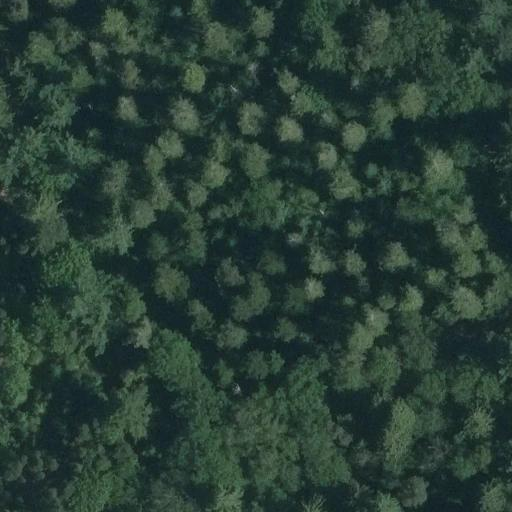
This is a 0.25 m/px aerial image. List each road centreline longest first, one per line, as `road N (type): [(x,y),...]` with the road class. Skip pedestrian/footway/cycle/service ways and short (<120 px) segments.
road 1 (track): [(132,511),(511,328)]
road 2 (track): [(511,256),(387,0)]
